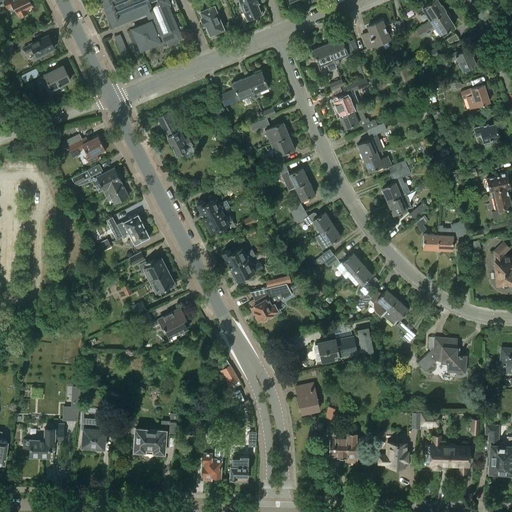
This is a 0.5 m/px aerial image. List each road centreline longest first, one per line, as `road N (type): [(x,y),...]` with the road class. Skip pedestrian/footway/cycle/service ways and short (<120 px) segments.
road 1 (residential): [(277,32),(345,198),(418,281),(458,307),(511,317)]
road 2 (secondary): [(250,363),(112,102)]
road 3 (unclassified): [(0,505),(210,511)]
road 4 (secondary): [(277,499),(285,465),(281,423),(268,383),(250,363)]
road 5 (secondary): [(250,363),(277,499)]
